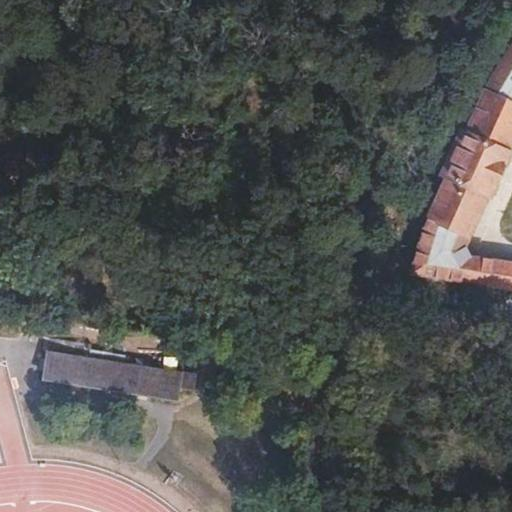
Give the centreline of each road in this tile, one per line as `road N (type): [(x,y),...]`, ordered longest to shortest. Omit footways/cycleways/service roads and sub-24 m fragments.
road 1 (unknown): [(464,0),(363,210),(333,329),(330,511)]
road 2 (track): [(0,276),(511,356)]
